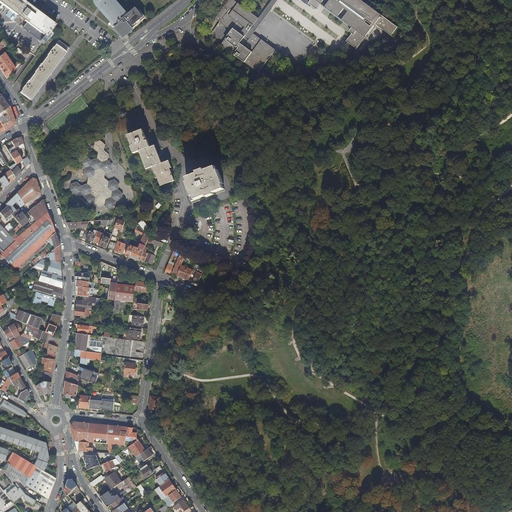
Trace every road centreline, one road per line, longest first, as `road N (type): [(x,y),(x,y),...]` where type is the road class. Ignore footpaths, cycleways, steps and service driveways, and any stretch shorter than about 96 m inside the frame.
road 1 (residential): [(64,244),(68,301),(54,411)]
road 2 (residential): [(157,278),(141,423)]
road 3 (secondary): [(122,56),(24,125)]
